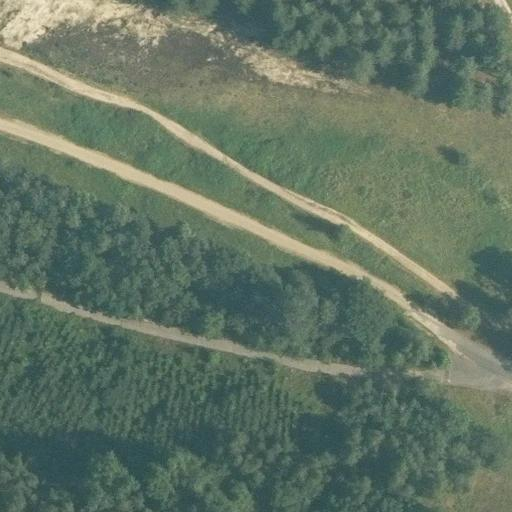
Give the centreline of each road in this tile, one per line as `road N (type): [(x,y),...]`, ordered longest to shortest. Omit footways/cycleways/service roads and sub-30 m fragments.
road 1 (unknown): [(511,336),(159,107),(0,52)]
road 2 (track): [(511,375),(357,273),(0,119)]
road 3 (track): [(511,381),(287,358),(0,279)]
